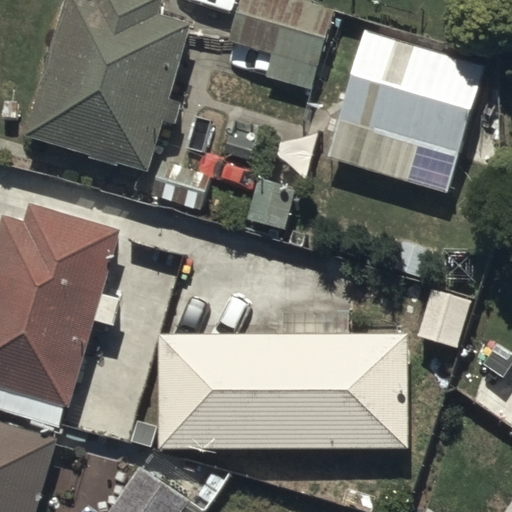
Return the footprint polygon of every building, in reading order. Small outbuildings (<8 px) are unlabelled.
[(65,0),(25,138),(154,176),(170,124),(179,127),(187,102),(175,98),(197,24),(166,15),(170,0),(65,0)] [(339,9),(307,0),(241,0),(228,44),(276,58),(269,81),(314,94),(339,9)] [(487,67),(367,31),(328,156),(448,193),(487,67)] [(217,173),(167,158),(155,197),(205,212),(217,173)] [(0,235),(0,409),(66,430),(99,324),(122,331),(132,299),(109,292),(127,231),(37,203),(31,224),(6,216),(0,235)] [(285,332),(161,332),(161,449),(414,449),(414,333),(355,333),(355,311),(285,311),(285,332)] [(39,511),(63,437),(0,417),(0,511),(39,511)] [(143,467),(110,511),(181,511),(190,501),(143,467)]
